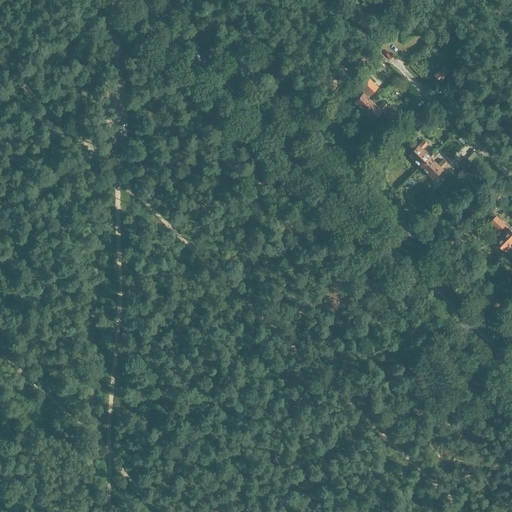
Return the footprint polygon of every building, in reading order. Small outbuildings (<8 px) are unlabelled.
[(448,75),(441,68),(432,76),(440,83),(448,75)] [(369,88),(363,93),(355,102),(364,111),(372,102),(368,97),(373,92),(369,88)] [(383,101),(377,107),(372,102),(364,111),(373,120),(387,106),(383,101)] [(412,117),(416,122),(420,118),(424,123),(432,116),(424,107),(412,117)] [(423,140),(418,146),(417,146),(408,155),(421,167),(430,157),(422,150),(428,144),(423,140)] [(443,160),(438,165),(430,157),(421,167),(433,178),(442,169),(441,169),(446,163),(443,160)] [(495,227),(503,235),(496,241),(506,251),(511,244),(511,230),(502,221),(495,227)]
